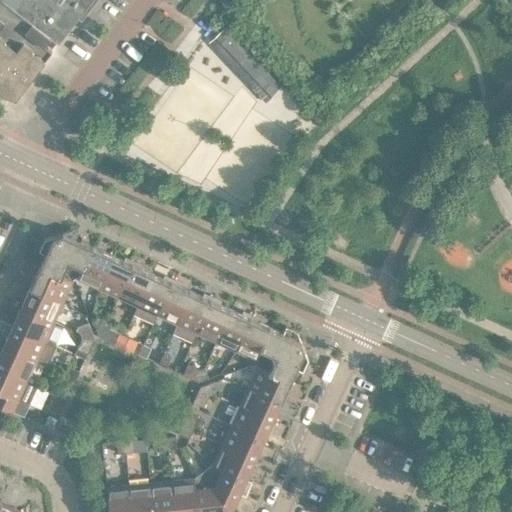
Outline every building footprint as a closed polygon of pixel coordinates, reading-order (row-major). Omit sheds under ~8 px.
[(56,40),(57,39),(5,0),(0,0),(0,90),(14,95),(50,48),(48,46),(54,39),(56,40)] [(5,0),(57,39),(87,0),(5,0)] [(224,26),(206,43),(276,116),(293,99),(224,26)] [(312,123),(304,114),(295,122),(303,131),(312,123)] [(65,265),(72,262),(81,267),(82,267),(92,246),(80,240),(83,233),(71,228),(43,239),(37,251),(44,254),(38,266),(60,276),(61,275),(65,265)] [(83,281),(97,287),(112,254),(92,246),(82,267),(81,267),(76,278),(83,281)] [(132,263),(112,254),(97,287),(117,296),(132,263)] [(151,272),(132,263),(117,296),(136,305),(151,272)] [(38,266),(29,286),(62,300),(72,280),(61,275),(60,276),(38,266)] [(153,321),(156,314),(160,305),(171,281),(151,272),(136,305),(133,312),(153,321)] [(171,281),(160,305),(156,314),(176,323),(191,290),(171,281)] [(53,320),(60,305),(62,300),(29,286),(20,305),(53,320)] [(192,339),(195,332),(208,305),(210,299),(191,290),(176,323),(172,330),(192,339)] [(210,299),(208,305),(195,332),(215,341),(230,308),(210,299)] [(44,339),(53,320),(20,305),(11,325),(44,339)] [(250,317),(230,308),(215,341),(235,350),(250,317)] [(255,359),(260,348),(259,348),(269,326),(250,317),(235,350),(255,359)] [(79,331),(81,337),(94,337),(88,321),(77,325),(75,330),(79,331)] [(94,326),(98,336),(107,327),(105,321),(94,326)] [(2,345),(35,359),(46,364),(55,344),(44,339),(11,325),(2,345)] [(269,326),(259,348),(260,348),(270,353),(273,359),(268,369),(268,370),(289,380),(295,367),(302,370),(307,359),(296,330),(285,325),(282,332),(269,326)] [(98,336),(107,340),(111,329),(107,327),(98,336)] [(119,332),(111,329),(107,340),(114,343),(119,332)] [(81,337),(79,341),(90,346),(94,337),(81,337)] [(131,351),(138,354),(143,343),(135,340),(131,351)] [(86,353),(90,346),(79,341),(76,348),(86,353)] [(150,347),(143,343),(138,354),(145,357),(150,347)] [(0,367),(26,379),(35,359),(2,345),(0,349),(0,367)] [(165,366),(170,356),(162,352),(158,363),(165,366)] [(182,374),(189,377),(194,366),(187,363),(182,374)] [(257,364),(248,385),(280,400),(289,380),(268,370),(268,369),(257,364)] [(68,365),(65,372),(75,377),(79,370),(68,365)] [(198,368),(194,366),(189,377),(197,381),(198,368)] [(204,366),(198,368),(197,381),(208,377),(204,366)] [(0,391),(28,404),(37,384),(26,379),(0,367),(0,391)] [(72,385),(75,377),(65,372),(61,380),(72,385)] [(209,382),(199,386),(208,395),(213,393),(209,382)] [(238,388),(245,391),(239,404),(272,419),(280,400),(248,385),(241,382),(238,388)] [(206,399),(208,395),(199,386),(195,394),(206,399)] [(0,404),(23,415),(28,404),(0,391),(0,404)] [(203,406),(206,399),(195,394),(192,402),(203,406)] [(239,404),(230,424),(263,439),(272,419),(239,404)] [(195,423),(198,416),(187,411),(184,419),(195,423)] [(192,430),(195,423),(184,419),(181,426),(192,430)] [(254,458),(263,439),(230,424),(221,444),(254,458)] [(188,438),(192,430),(181,426),(178,433),(188,438)] [(174,435),(166,436),(168,447),(176,447),(174,435)] [(152,449),(160,448),(159,436),(151,437),(152,449)] [(160,448),(168,447),(166,436),(159,436),(160,448)] [(131,439),(123,440),(125,452),(133,451),(131,439)] [(117,452),(125,452),(123,440),(115,441),(117,452)] [(245,478),(254,458),(221,444),(212,464),(220,468),(221,467),(245,478)] [(125,452),(125,459),(133,459),(133,451),(125,452)] [(221,467),(220,468),(213,485),(230,510),(245,478),(221,467)] [(174,511),(195,511),(193,487),(194,487),(193,477),(171,480),(174,511)] [(174,511),(171,480),(149,482),(152,511),(174,511)] [(130,511),(152,511),(149,482),(128,484),(130,511)] [(108,511),(130,511),(128,484),(105,486),(108,511)] [(213,485),(194,487),(193,487),(195,511),(207,511),(230,510),(213,485)] [(0,501),(0,511),(20,511),(21,511),(0,502),(0,501)]
